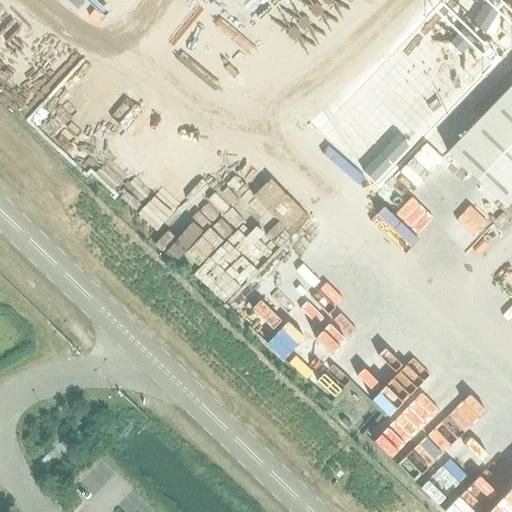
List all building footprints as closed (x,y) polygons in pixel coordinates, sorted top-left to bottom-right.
[(216,22),(226,31),(236,19),(226,11),(216,22)] [(511,199),(511,83),(447,152),(504,207),(511,199)] [(223,152),(159,232),(193,259),(257,179),(223,152)] [(411,182),(394,201),(410,216),(428,197),(411,182)] [(333,268),(349,249),(313,219),(297,238),(333,268)] [(209,273),(242,238),(229,226),(196,261),(209,273)] [(289,328),(318,298),(272,255),(243,285),(289,328)] [(335,339),(309,367),(328,385),(354,357),(335,339)] [(389,356),(368,382),(388,398),(409,373),(389,356)] [(446,417),(424,407),(421,413),(392,399),(374,436),(394,445),(389,456),(428,474),(436,457),(429,453),(446,417)] [(511,511),(511,451),(472,494),(490,511),(511,511)] [(431,472),(439,482),(456,469),(448,459),(431,472)] [(461,482),(451,475),(436,495),(445,502),(461,482)]
